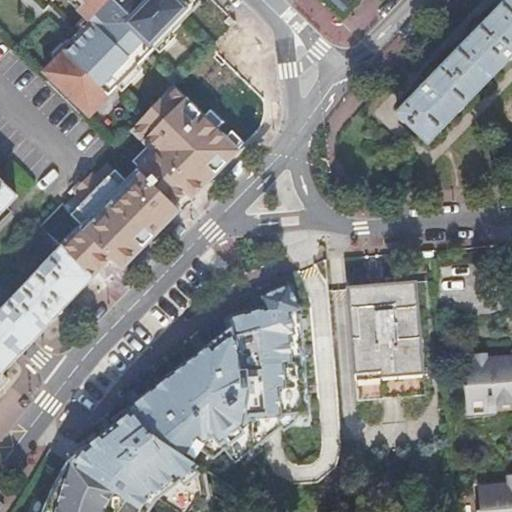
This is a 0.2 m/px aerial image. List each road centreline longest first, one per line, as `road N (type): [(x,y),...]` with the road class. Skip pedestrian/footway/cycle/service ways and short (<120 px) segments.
road 1 (residential): [(68,378),(209,231)]
road 2 (residential): [(330,222),(511,218)]
road 3 (unclassified): [(279,5),(293,134)]
road 4 (residential): [(293,134),(209,231)]
road 5 (residential): [(209,231),(330,222)]
